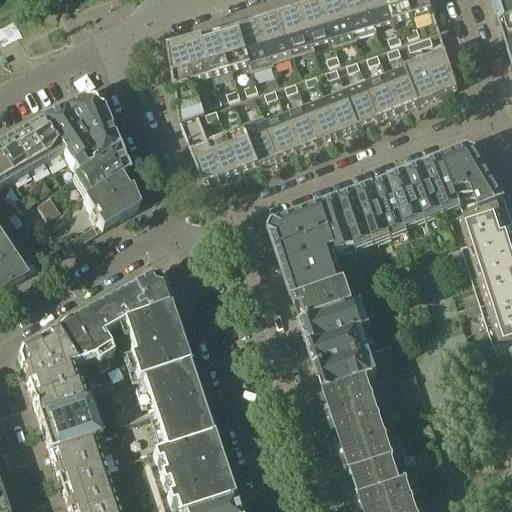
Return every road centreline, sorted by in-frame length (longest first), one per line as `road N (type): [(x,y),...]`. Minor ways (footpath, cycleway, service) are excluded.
road 1 (residential): [(328,511),(230,218)]
road 2 (residential): [(178,235),(268,511)]
road 3 (residential): [(230,218),(497,114)]
road 4 (residential): [(107,43),(178,235)]
road 5 (residential): [(178,235),(0,334)]
road 6 (residential): [(0,99),(107,43)]
